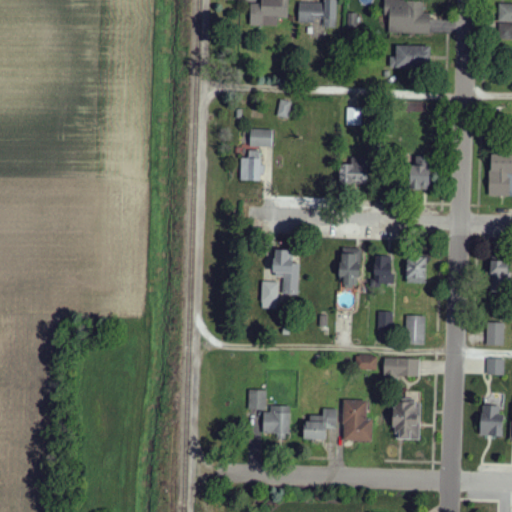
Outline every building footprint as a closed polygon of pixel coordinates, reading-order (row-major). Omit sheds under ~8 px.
[(277,27),(278,18),(288,18),(288,0),(261,0),(261,4),(251,4),(250,26),(277,27)] [(429,34),(430,14),(423,14),(423,1),(384,0),(384,16),(389,16),(389,33),(429,34)] [(299,22),(323,22),(323,28),(337,28),(336,1),(298,2),(299,22)] [(511,4),(499,4),(498,40),(511,40),(511,4)] [(430,46),(396,46),(395,57),(390,57),(390,69),(429,69),(430,46)] [(277,116),(288,119),(292,102),(281,100),(277,116)] [(362,126),(362,109),(347,109),(347,126),(362,126)] [(250,147),(272,148),(272,130),(251,130),(250,147)] [(241,159),(240,181),(261,182),(262,152),(249,151),(248,159),(241,159)] [(489,196),(510,197),(510,177),(511,176),(511,154),(490,154),(489,196)] [(340,165),(339,184),(367,185),(367,165),(340,165)] [(429,165),(409,166),(410,190),(429,190),(429,165)] [(360,249),(341,248),(340,278),(344,278),(344,288),(359,288),(360,249)] [(283,278),(283,295),(299,295),(300,264),(293,264),(293,251),(274,251),(273,277),(283,278)] [(392,284),(393,257),(375,257),(374,283),(392,284)] [(427,258),(407,258),(406,284),(426,285),(427,258)] [(510,263),(490,262),(489,290),(509,290),(510,263)] [(278,309),(278,283),(262,282),(261,308),(278,309)] [(393,312),(378,312),(378,333),(393,334),(393,312)] [(406,345),(425,346),(425,317),(406,316),(406,345)] [(504,346),(505,323),(487,323),(487,346),(504,346)] [(378,371),(378,355),(356,355),(356,371),(378,371)] [(419,360),(384,359),(384,378),(419,379),(419,360)] [(504,376),(504,359),(487,359),(487,376),(504,376)] [(248,411),(266,411),(266,391),(249,391),(248,411)] [(421,392),(406,392),(406,401),(393,401),(392,429),(399,429),(399,440),(420,441),(421,392)] [(367,421),(367,401),(344,401),(343,442),(372,442),(372,422),(367,421)] [(289,407),(270,407),(270,413),(264,413),(263,434),(277,434),(277,440),(289,440),(289,407)] [(481,437),(502,437),(503,407),(481,407),(481,437)] [(326,441),(326,428),(337,429),(337,410),(323,409),(323,417),(306,416),(305,440),(326,441)]
